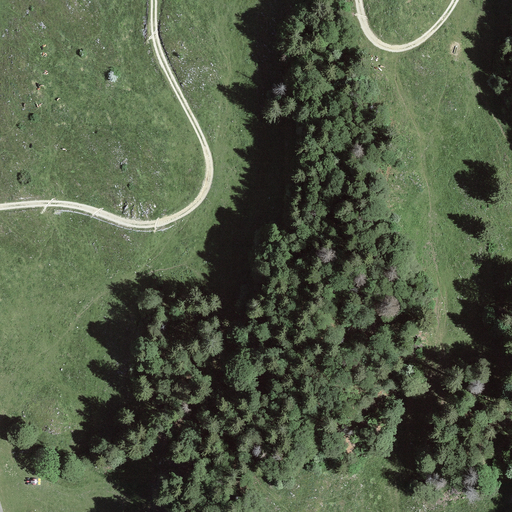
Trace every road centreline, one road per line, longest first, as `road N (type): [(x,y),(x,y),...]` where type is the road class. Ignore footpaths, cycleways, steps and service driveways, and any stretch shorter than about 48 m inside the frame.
road 1 (track): [(0,208),(63,204),(140,225),(176,217),(203,196),(208,155),(156,42),(154,0)]
road 2 (track): [(355,0),(374,43),(390,48),(431,34),(454,0)]
